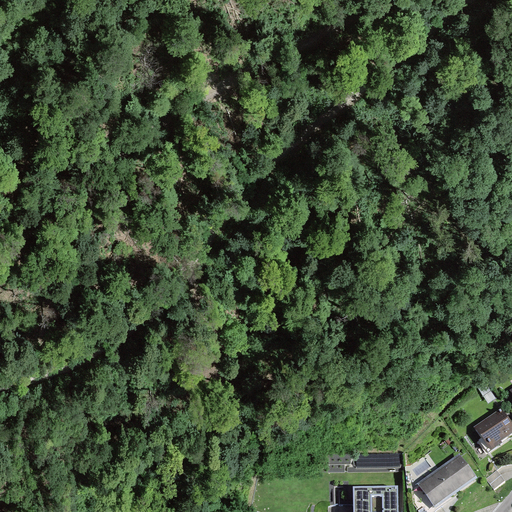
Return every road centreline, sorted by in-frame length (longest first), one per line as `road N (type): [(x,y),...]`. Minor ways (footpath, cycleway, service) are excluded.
road 1 (track): [(463,0),(255,175),(158,301),(97,352),(0,385)]
road 2 (track): [(0,198),(36,196),(88,176),(341,0)]
